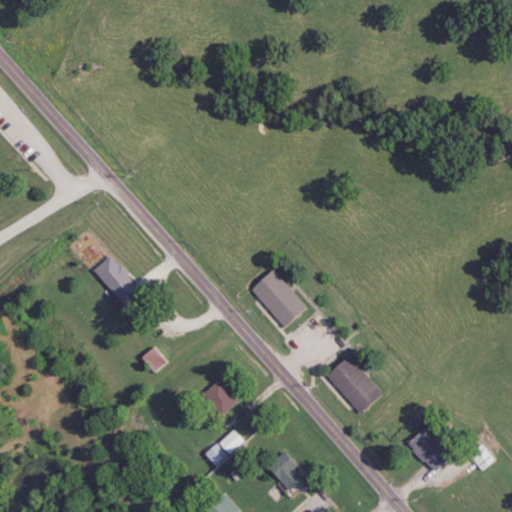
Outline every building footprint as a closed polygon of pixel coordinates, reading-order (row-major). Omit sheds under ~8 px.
[(88,270),(119,305),(138,289),(107,254),(88,270)] [(303,306),(269,268),(247,289),(281,326),(303,306)] [(149,374),(165,364),(152,346),(137,356),(149,374)] [(321,377),(358,414),(380,392),(343,355),(321,377)] [(233,399),(214,380),(198,396),(217,415),(233,399)] [(428,467),(444,450),(419,427),(403,445),(428,467)] [(242,441),(230,428),(201,454),(213,467),(242,441)] [(493,460),(479,443),(465,454),(479,471),(493,460)] [(301,475),(279,451),(262,467),(285,491),(301,475)] [(199,510),(200,511),(232,511),(236,509),(222,492),(199,510)]
